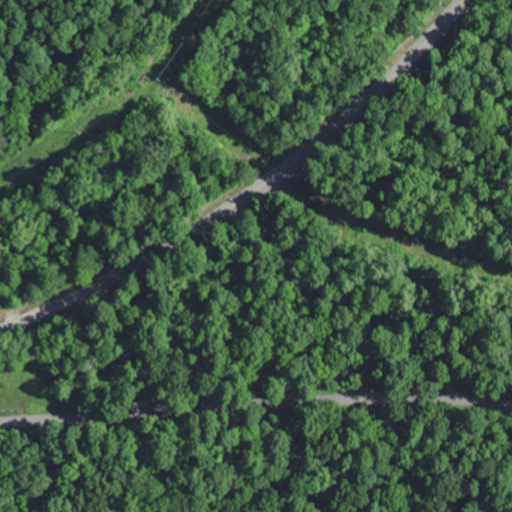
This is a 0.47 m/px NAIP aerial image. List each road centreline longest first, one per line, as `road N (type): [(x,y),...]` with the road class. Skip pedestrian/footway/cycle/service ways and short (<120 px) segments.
road 1 (secondary): [(465,0),(408,69),(279,180),(132,273),(0,327)]
road 2 (residential): [(0,420),(375,391),(477,390),(511,399)]
